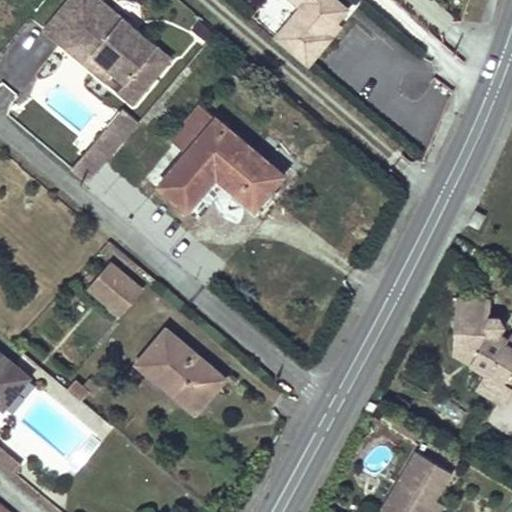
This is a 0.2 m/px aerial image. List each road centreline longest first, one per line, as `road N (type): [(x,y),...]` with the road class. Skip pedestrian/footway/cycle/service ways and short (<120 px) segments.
road 1 (residential): [(334,400),(0,123)]
road 2 (secondary): [(334,400),(460,163),(511,40)]
road 3 (secondary): [(277,511),(334,400)]
